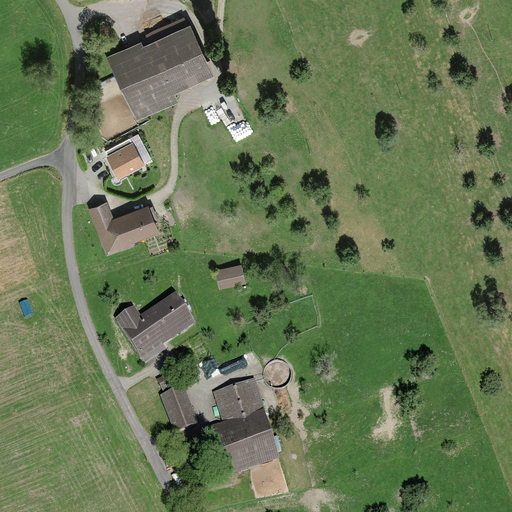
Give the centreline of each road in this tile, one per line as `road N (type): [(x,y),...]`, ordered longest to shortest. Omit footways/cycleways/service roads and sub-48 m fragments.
road 1 (residential): [(162,477),(85,326),(68,242),(67,147),(80,77),(76,35),(61,0)]
road 2 (track): [(69,14),(110,4),(168,11),(191,19),(217,53),(222,0)]
